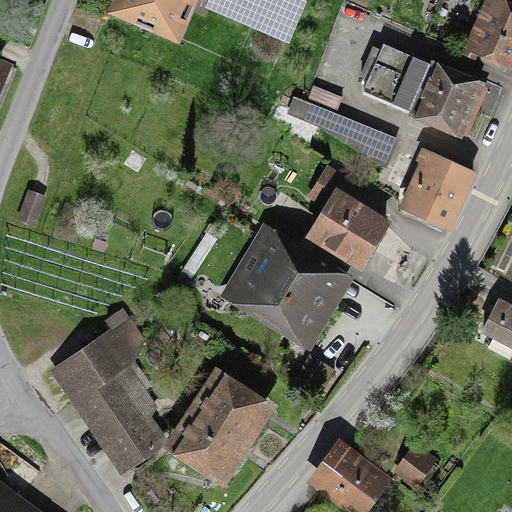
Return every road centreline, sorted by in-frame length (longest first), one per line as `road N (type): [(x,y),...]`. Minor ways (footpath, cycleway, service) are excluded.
road 1 (residential): [(511,136),(424,305),(257,511)]
road 2 (residential): [(65,0),(0,165)]
road 3 (residential): [(28,403),(109,511)]
